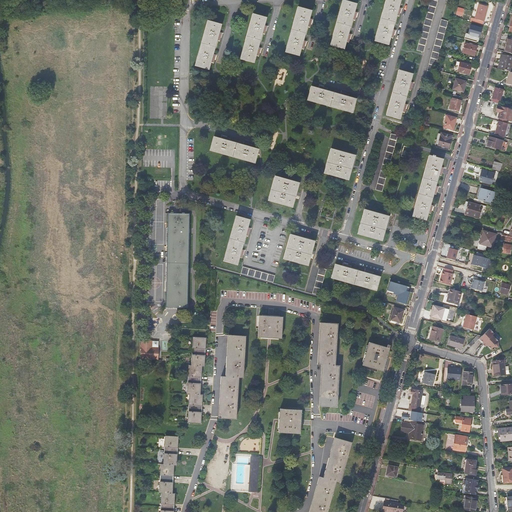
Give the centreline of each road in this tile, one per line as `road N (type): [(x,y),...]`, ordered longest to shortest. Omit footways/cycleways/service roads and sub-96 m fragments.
road 1 (residential): [(408,343),(503,0)]
road 2 (residential): [(494,511),(480,365),(408,343)]
road 3 (residential): [(360,511),(408,343)]
road 4 (unknown): [(182,185),(159,214),(158,302)]
